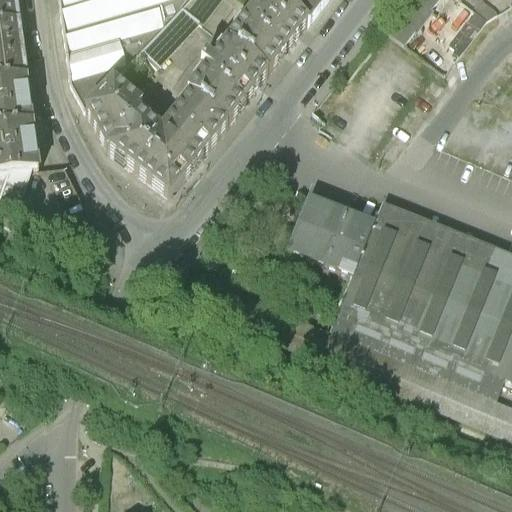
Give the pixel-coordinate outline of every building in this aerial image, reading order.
[(0,0),(0,18),(17,16),(14,0),(0,0)] [(185,0),(59,0),(70,77),(86,105),(112,76),(140,47),(185,0)] [(185,0),(140,47),(157,62),(200,16),(202,18),(216,0),(185,0)] [(258,0),(227,38),(268,71),(286,47),(307,22),(281,0),(258,0)] [(281,0),(307,22),(324,0),(281,0)] [(511,0),(415,0),(343,83),(348,91),(390,40),(413,60),(428,42),(415,30),(442,0),(511,0)] [(463,56),(488,19),(474,10),(449,47),(463,56)] [(17,16),(0,18),(0,75),(25,74),(21,44),(17,16)] [(190,92),(227,120),(248,95),(268,71),(227,38),(187,89),(190,92)] [(0,124),(32,121),(29,96),(25,74),(0,75),(0,124)] [(196,159),(227,120),(190,92),(161,128),(136,108),(142,100),(112,76),(86,105),(107,147),(169,194),(196,159)] [(32,121),(0,124),(0,173),(30,169),(33,169),(38,168),(34,143),(32,121)] [(64,165),(38,168),(33,169),(67,222),(73,218),(85,230),(94,225),(64,165)] [(15,217),(30,169),(0,173),(0,230),(11,236),(20,219),(15,217)] [(370,200),(362,197),(358,206),(373,212),(380,196),(372,193),(370,200)] [(330,335),(213,287),(200,317),(511,444),(511,408),(497,403),(505,382),(511,385),(511,256),(507,254),(382,202),(373,224),(307,197),(286,252),(351,279),(330,335)] [(60,238),(20,219),(11,236),(51,254),(60,238)] [(118,460),(108,468),(113,475),(124,467),(118,460)]
